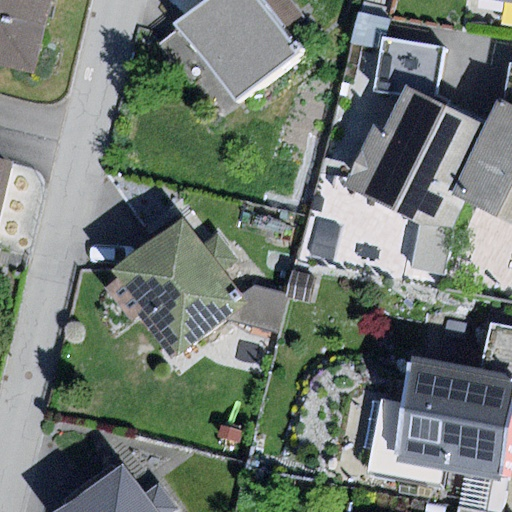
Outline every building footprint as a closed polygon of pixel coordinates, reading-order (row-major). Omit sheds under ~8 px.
[(0,0),(0,65),(35,74),(53,0),(0,0)] [(260,0),(210,0),(177,26),(181,32),(235,101),(300,51),(260,0)] [(235,101),(181,32),(163,45),(216,115),(235,101)] [(375,93),(404,94),(407,88),(435,101),(443,47),(384,37),(375,93)] [(375,123),(347,185),(421,225),(412,271),(446,277),(458,199),(493,127),(435,101),(407,88),(404,94),(387,128),(375,123)] [(493,127),(458,199),(511,224),(511,105),(505,102),(493,127)] [(0,219),(14,161),(0,157),(0,219)] [(183,224),(114,272),(119,279),(106,288),(132,325),(142,318),(171,360),(227,321),(280,335),(290,296),(256,287),(265,281),(236,240),(229,245),(219,230),(197,245),(183,224)] [(511,326),(493,323),(484,374),(511,378),(511,326)] [(511,378),(484,374),(414,363),(408,404),(377,399),(368,454),(466,470),(507,477),(511,449),(511,378)] [(159,511),(126,467),(64,511),(159,511)] [(466,470),(459,508),(481,511),(501,511),(507,477),(466,470)]
